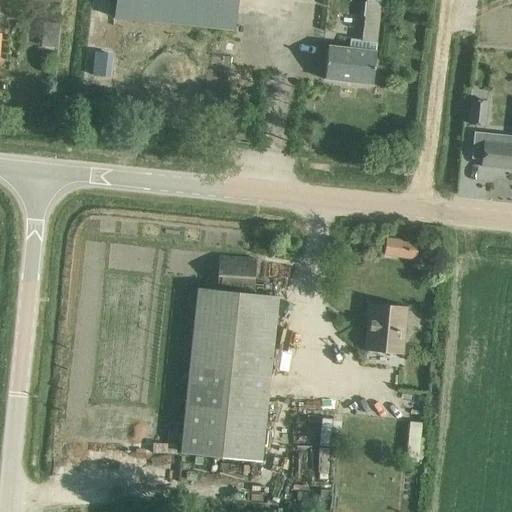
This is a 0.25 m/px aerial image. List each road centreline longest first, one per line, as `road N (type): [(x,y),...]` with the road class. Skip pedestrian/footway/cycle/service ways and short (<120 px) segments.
road 1 (tertiary): [(511,221),(42,174)]
road 2 (unclassified): [(8,511),(42,174)]
